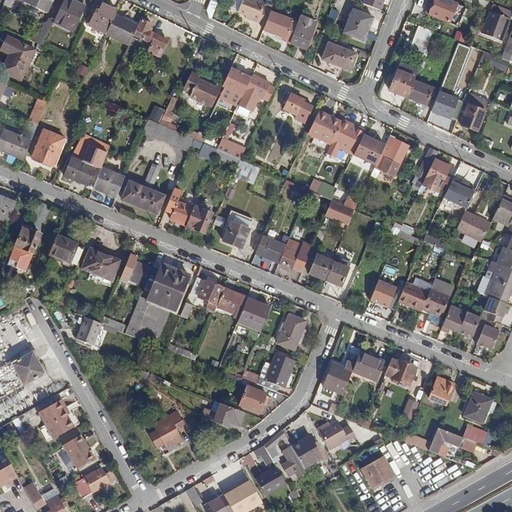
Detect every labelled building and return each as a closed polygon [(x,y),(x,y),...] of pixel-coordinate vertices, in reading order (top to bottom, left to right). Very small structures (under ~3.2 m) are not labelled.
[(22,0),(48,12),(53,0),(22,0)] [(86,6),(74,0),(64,0),(54,21),(53,22),(73,32),(86,6)] [(250,19),(265,25),(270,12),(273,5),(260,0),(242,0),(237,12),(245,15),(251,17),(250,19)] [(363,0),(363,4),(381,11),(384,0),(363,0)] [(429,15),(435,0),(430,0),(425,13),(429,15)] [(465,7),(447,0),(435,0),(429,15),(458,26),(465,7)] [(98,1),(92,13),(94,15),(89,26),(106,34),(116,14),(118,10),(98,1)] [(511,14),(511,12),(493,5),(481,33),(502,41),(511,14)] [(335,22),(339,12),(332,9),(328,20),(335,22)] [(373,18),(353,9),(344,33),(364,41),(373,18)] [(290,43),(297,23),(270,12),(265,25),(263,29),(286,38),(285,41),(290,43)] [(129,45),(133,37),(139,25),(116,14),(106,34),(129,45)] [(297,23),(290,43),(306,50),(316,22),(300,16),(297,23)] [(161,36),(150,31),(153,24),(143,19),(135,36),(151,44),(148,51),(153,53),(161,36)] [(39,33),(35,42),(40,44),(42,45),(52,26),(47,24),(44,25),(41,33),(39,33)] [(433,32),(418,26),(410,47),(424,54),(433,32)] [(22,81),(40,44),(35,42),(10,32),(1,50),(10,54),(2,71),(22,81)] [(465,40),(466,33),(457,32),(456,39),(465,40)] [(161,36),(153,53),(160,57),(166,47),(162,45),(166,39),(161,36)] [(142,41),(133,37),(129,45),(125,54),(135,59),(140,48),(138,48),(142,41)] [(356,54),(328,43),(322,59),(350,71),(356,54)] [(509,61),(483,51),(480,59),(506,69),(509,61)] [(463,56),(454,52),(443,82),(451,86),(463,56)] [(389,91),(407,98),(414,81),(418,70),(401,62),(389,91)] [(87,77),(89,68),(80,65),(78,74),(87,77)] [(240,73),(231,68),(222,86),(224,87),(243,96),(245,90),(251,78),(244,74),(240,73)] [(201,76),(192,71),(188,80),(196,84),(190,96),(212,107),(221,88),(200,78),(201,76)] [(270,83),(253,74),(251,78),(245,90),(259,97),(263,99),(263,98),(270,84),(270,83)] [(433,88),(414,81),(407,98),(426,106),(433,88)] [(276,87),(270,84),(263,98),(269,101),(276,87)] [(243,96),(224,87),(219,98),(238,106),(238,105),(243,96)] [(259,97),(245,90),(243,96),(238,105),(252,111),(259,97)] [(458,99),(439,92),(432,112),(450,119),(458,99)] [(291,113),(299,97),(292,94),(284,109),(291,113)] [(477,108),(481,98),(473,95),(469,105),(477,108)] [(299,97),(291,113),(297,116),(305,100),(299,97)] [(103,110),(120,118),(125,108),(107,100),(103,110)] [(149,119),(159,123),(165,110),(155,105),(149,119)] [(477,108),(469,105),(464,118),(461,126),(477,132),(485,111),(477,108)] [(168,108),(163,120),(170,123),(175,112),(168,108)] [(308,135),(331,145),(342,122),(319,111),(308,135)] [(464,118),(458,116),(455,123),(461,126),(464,118)] [(110,119),(105,133),(111,135),(116,122),(110,119)] [(167,142),(172,129),(171,129),(160,124),(149,119),(144,132),(167,142)] [(170,123),(163,120),(160,124),(171,129),(174,124),(170,123)] [(331,145),(327,153),(336,157),(340,148),(354,154),(356,151),(363,136),(365,131),(343,120),(342,122),(331,145)] [(38,125),(33,123),(29,131),(35,134),(38,125)] [(226,132),(231,135),(237,137),(240,130),(229,125),(226,132)] [(190,152),(192,146),(195,139),(186,136),(172,129),(167,142),(190,152)] [(186,136),(195,139),(204,144),(207,137),(189,129),(186,136)] [(65,139),(44,130),(33,158),(53,167),(65,139)] [(32,141),(10,131),(2,151),(24,161),(32,141)] [(227,143),(231,135),(226,132),(221,141),(227,143)] [(353,156),(376,167),(385,147),(363,136),(356,151),(354,154),(353,156)] [(391,136),(385,147),(376,167),(371,176),(377,178),(380,170),(395,177),(410,147),(395,140),(396,138),(391,136)] [(192,146),(215,156),(217,149),(204,144),(195,139),(192,146)] [(221,141),(217,149),(241,160),(245,151),(227,143),(221,141)] [(238,167),(241,160),(217,149),(215,156),(238,167)] [(414,180),(422,184),(425,177),(434,159),(438,152),(430,149),(414,180)] [(96,166),(73,157),(64,176),(88,186),(96,166)] [(441,185),(445,176),(450,166),(434,159),(425,177),(441,185)] [(237,168),(253,175),(256,167),(241,160),(238,167),(237,168)] [(157,165),(153,163),(143,187),(130,181),(122,200),(140,207),(157,165)] [(453,179),(447,192),(439,208),(451,214),(458,202),(455,200),(468,173),(471,169),(460,164),(453,179)] [(162,167),(157,165),(140,207),(158,215),(165,196),(152,190),(162,167)] [(125,177),(102,168),(94,188),(117,198),(125,177)] [(468,173),(455,200),(458,202),(471,174),(468,173)] [(445,176),(441,185),(439,188),(447,192),(453,179),(445,176)] [(425,177),(422,184),(437,192),(439,188),(441,185),(425,177)] [(287,181),(284,187),(300,194),(303,188),(287,181)] [(170,219),(186,226),(194,206),(179,199),(183,191),(175,188),(165,211),(173,214),(170,219)] [(320,195),(309,190),(305,200),(316,205),(320,195)] [(18,202),(0,195),(0,219),(9,223),(18,202)] [(511,199),(504,196),(492,220),(509,227),(510,224),(511,224),(511,236),(507,249),(504,247),(497,264),(492,261),(488,270),(495,273),(486,296),(490,297),(484,310),(490,313),(487,319),(490,320),(488,326),(479,322),(481,318),(451,305),(441,331),(449,334),(450,330),(468,337),(468,334),(480,339),(477,345),(487,349),(487,347),(492,349),(503,325),(501,324),(505,314),(507,315),(511,305),(507,304),(510,296),(511,296),(511,203),(509,203),(511,199)] [(354,207),(356,202),(350,198),(347,204),(354,207)] [(354,210),(331,200),(325,215),(348,225),(354,210)] [(213,214),(194,206),(186,226),(205,233),(213,214)] [(491,224),(466,211),(456,230),(481,242),(491,224)] [(227,221),(231,222),(223,241),(242,248),(249,230),(252,223),(230,214),(227,221)] [(411,235),(414,230),(403,225),(401,230),(411,235)] [(30,231),(23,229),(8,265),(26,273),(42,235),(31,230),(30,231)] [(424,241),(400,230),(398,236),(421,247),(424,241)] [(6,231),(2,240),(9,242),(12,234),(6,231)] [(80,245),(57,235),(49,255),(77,267),(84,250),(79,247),(80,245)] [(256,254),(280,263),(287,246),(263,236),(256,254)] [(288,243),(287,246),(280,263),(286,266),(293,270),(304,274),(309,265),(310,252),(311,245),(292,237),(288,243)] [(433,254),(443,256),(447,242),(426,237),(425,241),(435,244),(433,254)] [(120,261),(91,248),(82,269),(112,281),(120,261)] [(309,274),(326,281),(334,262),(317,255),(309,274)] [(152,268),(136,261),(129,279),(137,283),(145,287),(152,268)] [(349,268),(334,262),(326,281),(341,287),(349,268)] [(190,275),(162,263),(147,300),(163,306),(175,311),(190,275)] [(397,288),(380,280),(371,301),(388,308),(397,288)] [(218,306),(225,289),(205,281),(198,298),(209,303),(218,306)] [(326,283),(324,289),(340,296),(342,290),(326,283)] [(423,310),(430,293),(406,283),(399,302),(422,312),(423,310)] [(32,296),(36,286),(26,286),(30,297),(32,296)] [(248,298),(225,289),(218,306),(217,308),(235,315),(233,318),(239,320),(248,298)] [(430,293),(423,310),(442,317),(450,297),(431,289),(430,293)] [(62,302),(47,296),(45,301),(60,308),(62,302)] [(141,297),(126,333),(149,342),(163,306),(147,300),(141,297)] [(248,298),(239,320),(238,322),(261,332),(271,308),(248,298)] [(193,306),(186,303),(181,316),(188,319),(193,306)] [(218,306),(209,303),(207,308),(215,311),(217,308),(218,306)] [(306,322),(289,315),(278,343),(295,350),(298,343),(303,329),(306,322)] [(105,317),(102,324),(123,332),(126,325),(105,317)] [(93,345),(102,324),(86,318),(78,339),(93,345)] [(301,344),(307,330),(303,329),(298,343),(301,344)] [(161,347),(155,344),(152,351),(158,353),(161,347)] [(193,353),(169,344),(167,349),(191,359),(193,353)] [(353,371),(352,372),(376,382),(384,361),(361,351),(353,371)] [(45,373),(33,352),(12,364),(25,385),(45,373)] [(242,378),(269,389),(277,392),(279,386),(284,388),(296,361),(276,353),(272,365),(266,379),(260,377),(245,371),(242,378)] [(417,368),(397,360),(391,358),(384,376),(390,378),(410,386),(417,368)] [(266,379),(272,365),(266,363),(260,377),(266,379)] [(352,372),(353,371),(333,363),(323,387),(343,395),(352,372)] [(269,389),(242,378),(218,369),(215,368),(213,372),(247,385),(239,406),(259,413),(269,389)] [(163,379),(151,373),(148,380),(159,387),(163,379)] [(456,384),(438,377),(429,399),(447,406),(456,384)] [(493,400),(474,393),(464,416),(483,423),(493,400)] [(402,416),(412,420),(420,401),(409,397),(402,416)] [(67,408),(62,400),(40,412),(55,438),(75,428),(64,410),(67,408)] [(245,413),(215,401),(211,411),(205,409),(202,415),(229,429),(231,423),(240,427),(245,413)] [(184,424),(177,412),(154,425),(167,449),(175,445),(182,441),(176,429),(184,424)] [(358,424),(364,426),(367,417),(362,415),(358,424)] [(26,432),(18,417),(15,419),(0,427),(0,437),(13,431),(17,437),(26,432)] [(373,419),(367,417),(364,426),(369,428),(373,419)] [(343,429),(338,420),(329,426),(318,432),(329,450),(348,439),(350,442),(357,438),(350,426),(343,429)] [(327,422),(316,428),(318,432),(329,426),(327,422)] [(463,438),(438,427),(428,451),(439,455),(443,446),(444,442),(459,448),(460,445),(463,438)] [(283,430),(264,445),(272,459),(278,455),(274,447),(286,436),(283,430)] [(79,469),(96,459),(92,452),(90,449),(81,435),(64,445),(79,469)] [(292,446),(305,468),(323,458),(309,436),(292,446)] [(460,445),(472,450),(475,442),(463,438),(460,445)] [(169,453),(177,448),(175,445),(167,449),(169,453)] [(274,462),(272,459),(264,445),(257,449),(261,455),(267,466),(274,462)] [(305,468),(292,446),(282,451),(288,462),(282,465),(289,477),(295,473),(298,478),(307,473),(305,468)] [(445,457),(448,448),(443,446),(439,455),(445,457)] [(0,487),(18,477),(4,452),(0,454),(0,487)] [(471,454),(467,463),(474,466),(478,457),(471,454)] [(396,476),(384,456),(360,469),(372,489),(396,476)] [(286,485),(276,467),(256,479),(266,496),(286,485)] [(86,482),(85,479),(76,484),(77,487),(77,488),(85,502),(119,484),(114,475),(108,478),(104,472),(86,482)] [(73,480),(76,484),(85,479),(82,475),(73,480)] [(216,481),(213,475),(204,480),(207,486),(216,481)] [(220,488),(230,482),(226,475),(216,481),(220,488)] [(230,493),(225,496),(233,511),(234,511),(251,502),(238,480),(226,487),(230,493)] [(42,497),(34,483),(24,488),(36,509),(46,504),(45,503),(42,497)] [(203,502),(194,486),(187,490),(196,506),(203,502)] [(58,487),(42,497),(45,503),(47,502),(62,493),(58,487)] [(68,505),(62,493),(47,502),(51,510),(48,511),(67,511),(65,507),(68,505)] [(161,505),(165,511),(169,510),(183,502),(180,494),(161,505)] [(233,511),(225,496),(224,495),(204,506),(207,511),(233,511)]
